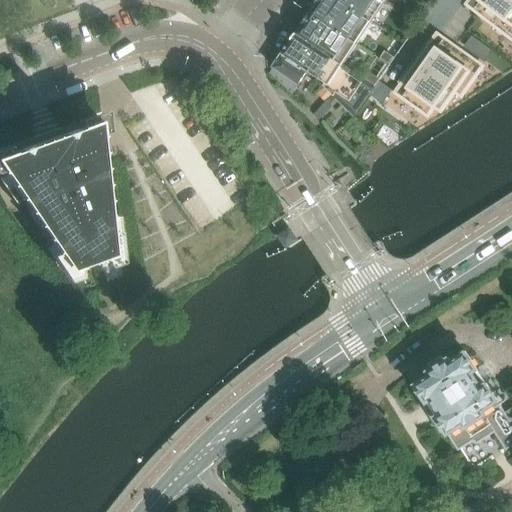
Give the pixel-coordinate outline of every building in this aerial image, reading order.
[(355,47),(371,23),(337,0),(319,0),(310,15),(355,47)] [(337,0),(371,23),(386,1),(384,0),(337,0)] [(511,0),(469,0),(467,3),(511,39),(511,0)] [(408,7),(404,13),(416,21),(420,15),(408,7)] [(342,67),(355,47),(310,15),(296,35),(342,67)] [(296,35),(283,54),(309,72),(320,79),(318,81),(326,90),(327,91),(333,97),(335,98),(353,116),(360,106),(373,88),(358,78),(350,73),(345,69),(341,67),(342,67),(296,35)] [(438,35),(416,64),(462,98),(468,102),(490,74),(483,69),(438,35)] [(465,48),(475,55),(482,45),(472,38),(465,48)] [(384,53),(379,60),(388,66),(393,59),(384,53)] [(304,78),(309,72),(283,54),(270,74),(281,86),(292,95),(304,78)] [(416,64),(395,93),(434,122),(441,112),(448,116),(462,98),(416,64)] [(369,75),(365,81),(374,87),(378,81),(369,75)] [(376,85),(369,95),(382,105),(389,95),(376,85)] [(326,90),(322,94),(328,101),(332,97),(327,91),(326,90)] [(0,164),(73,273),(116,257),(114,242),(109,191),(102,122),(99,123),(99,124),(77,132),(77,130),(65,135),(69,140),(52,147),(34,153),(33,146),(21,150),(22,152),(0,159),(0,164)] [(287,248),(297,241),(291,230),(285,234),(280,237),(287,248)] [(418,390),(415,393),(421,402),(424,402),(426,401),(438,420),(437,421),(436,424),(441,433),(446,433),(448,436),(449,435),(459,451),(476,439),(478,441),(479,441),(480,442),(481,441),(480,440),(481,439),(484,440),(492,435),(492,432),(493,431),(494,433),(495,432),(508,450),(511,447),(511,409),(505,414),(466,354),(451,364),(449,360),(445,362),(442,357),(429,365),(433,371),(429,373),(431,377),(417,386),(419,389),(418,390)] [(240,476),(234,481),(239,486),(244,481),(240,476)]
